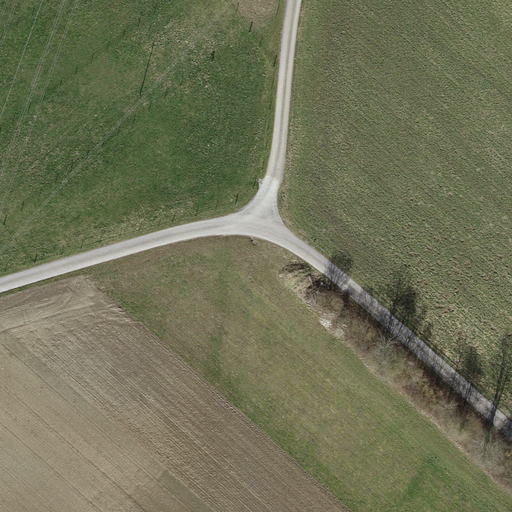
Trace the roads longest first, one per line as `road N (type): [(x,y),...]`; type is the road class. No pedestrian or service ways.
road 1 (track): [(259,214),(511,433)]
road 2 (track): [(0,284),(259,214)]
road 3 (track): [(259,214),(294,0)]
